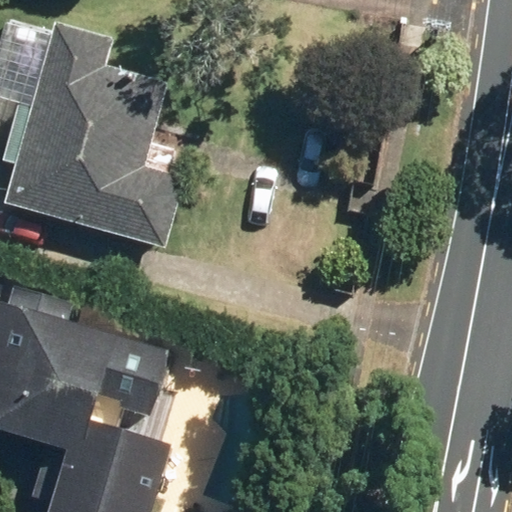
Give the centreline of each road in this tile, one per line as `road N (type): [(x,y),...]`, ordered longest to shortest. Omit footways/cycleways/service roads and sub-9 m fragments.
road 1 (tertiary): [(411,511),(480,288)]
road 2 (tertiary): [(480,288),(457,511)]
road 3 (tertiary): [(480,288),(511,115)]
